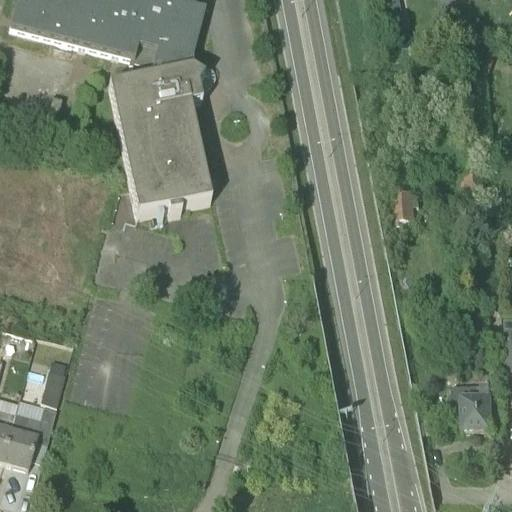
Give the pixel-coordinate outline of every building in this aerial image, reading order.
[(21,0),(18,14),(13,34),(136,66),(140,53),(159,58),(152,84),(113,92),(141,224),(168,218),(169,224),(181,221),(180,216),(211,209),(191,112),(202,110),(199,93),(204,83),(196,78),(194,69),(194,67),(194,65),(208,16),(171,7),(172,0),(21,0)] [(388,33),(402,31),(396,0),(382,3),(388,33)] [(494,59),(487,57),(481,75),(488,77),(494,59)] [(456,67),(444,68),(445,80),(457,78),(456,67)] [(464,214),(488,213),(488,181),(463,182),(464,214)] [(409,196),(408,189),(391,190),(394,234),(405,233),(405,226),(414,226),(412,196),(409,196)] [(505,379),(511,378),(511,343),(503,344),(505,379)] [(31,370),(24,400),(38,404),(46,374),(31,370)] [(39,410),(55,414),(64,382),(48,377),(39,410)] [(491,438),(490,391),(450,392),(450,418),(462,417),(463,438),(491,438)] [(9,438),(1,469),(27,476),(34,449),(46,452),(55,417),(43,414),(39,428),(14,421),(9,438)] [(14,421),(0,416),(0,469),(1,469),(9,438),(14,421)]
